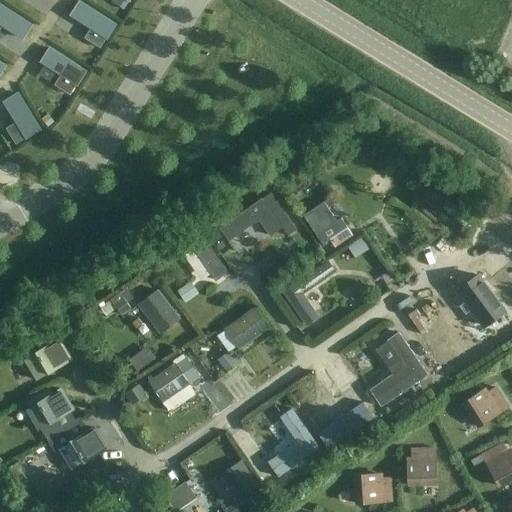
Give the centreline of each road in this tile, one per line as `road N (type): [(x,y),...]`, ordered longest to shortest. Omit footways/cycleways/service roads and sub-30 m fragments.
road 1 (unclassified): [(0,229),(105,152),(195,0)]
road 2 (unclassified): [(511,130),(298,0)]
